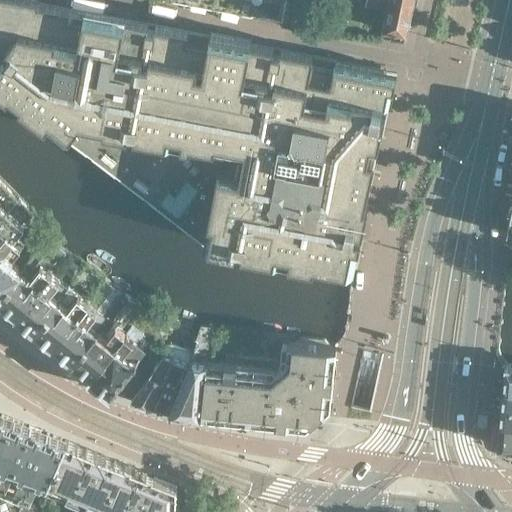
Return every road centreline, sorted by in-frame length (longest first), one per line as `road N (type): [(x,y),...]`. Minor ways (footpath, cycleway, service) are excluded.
road 1 (unclassified): [(368,462),(184,435),(90,400),(0,343)]
road 2 (residential): [(474,151),(443,195),(430,236),(404,405),(368,462)]
road 3 (residential): [(412,59),(102,0)]
road 4 (residential): [(471,476),(459,428),(475,251)]
